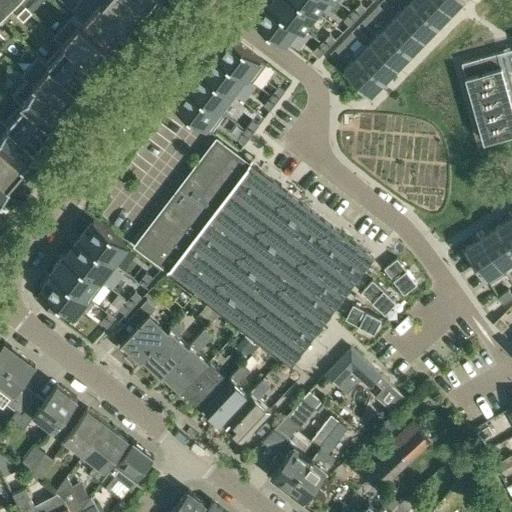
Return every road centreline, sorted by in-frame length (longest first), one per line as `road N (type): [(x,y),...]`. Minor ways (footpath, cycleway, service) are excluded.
road 1 (residential): [(215,1),(314,84),(316,150),(327,167),(406,233),(511,378)]
road 2 (unclassified): [(0,279),(131,88),(215,1)]
road 3 (unclassified): [(188,452),(0,294)]
